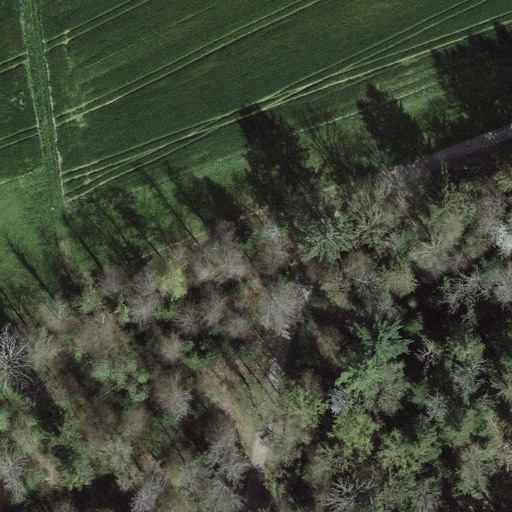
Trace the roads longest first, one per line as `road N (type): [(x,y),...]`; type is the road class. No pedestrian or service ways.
road 1 (track): [(31,0),(88,293),(401,177)]
road 2 (track): [(401,177),(331,232),(297,297),(256,438),(246,511)]
